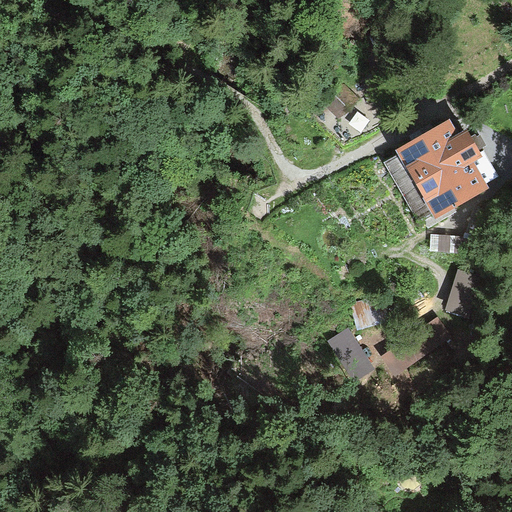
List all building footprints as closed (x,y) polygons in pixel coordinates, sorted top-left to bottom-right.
[(398,24),(372,40),(385,62),(412,46),(398,24)] [(351,98),(331,78),(312,97),(332,117),(351,98)] [(456,146),(446,129),(399,157),(437,222),(484,195),(470,171),(477,167),(463,142),(456,146)] [(456,275),(448,311),(490,320),(498,284),(456,275)] [(377,343),(389,369),(425,352),(413,326),(377,343)]
